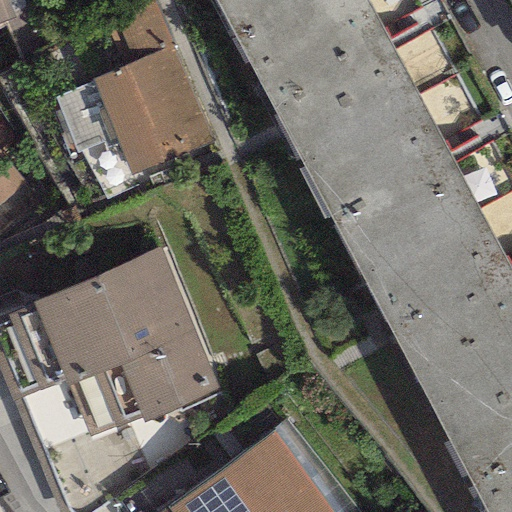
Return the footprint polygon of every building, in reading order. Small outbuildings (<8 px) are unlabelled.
[(0,0),(0,22),(24,14),(19,0),(0,0)] [(511,511),(511,284),(361,0),(212,0),(483,511),(511,511)] [(210,139),(177,44),(97,72),(130,167),(210,139)] [(0,210),(25,192),(0,159),(0,210)] [(224,384),(165,248),(0,319),(0,336),(24,393),(66,375),(94,440),(224,384)] [(344,511),(279,424),(160,511),(344,511)]
